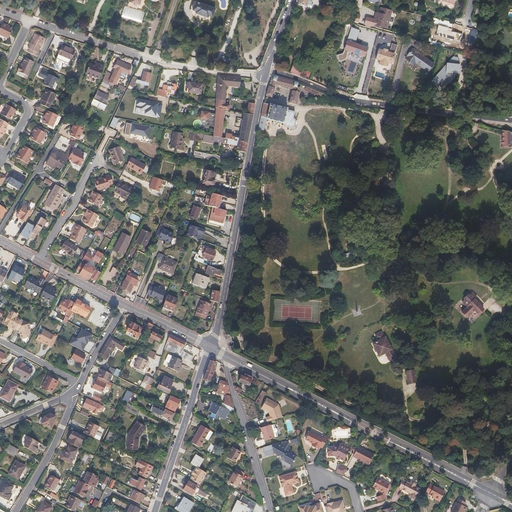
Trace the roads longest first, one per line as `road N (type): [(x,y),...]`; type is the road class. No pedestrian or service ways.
road 1 (tertiary): [(490,493),(227,357)]
road 2 (tertiary): [(209,346),(265,75)]
road 3 (residential): [(511,120),(357,101),(266,70)]
road 4 (residential): [(265,75),(166,64),(29,19)]
road 5 (tertiary): [(154,511),(209,346)]
road 6 (residential): [(227,357),(268,511)]
road 7 (residential): [(13,511),(74,394)]
